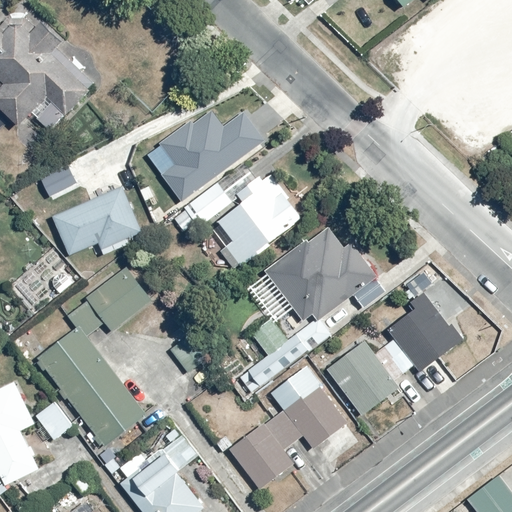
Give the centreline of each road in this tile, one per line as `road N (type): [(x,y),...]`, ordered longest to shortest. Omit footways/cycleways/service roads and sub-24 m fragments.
road 1 (residential): [(228,0),(511,268)]
road 2 (tertiary): [(368,511),(511,403)]
